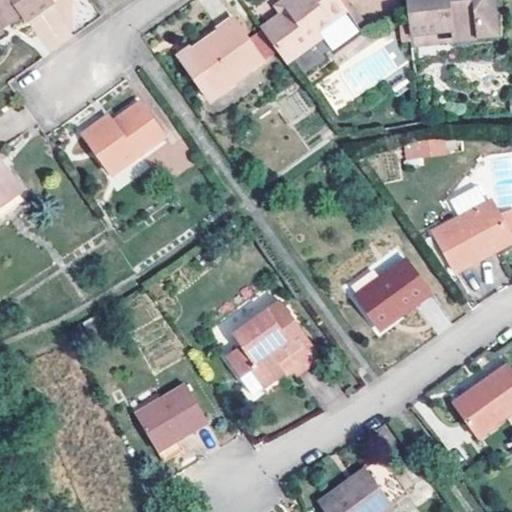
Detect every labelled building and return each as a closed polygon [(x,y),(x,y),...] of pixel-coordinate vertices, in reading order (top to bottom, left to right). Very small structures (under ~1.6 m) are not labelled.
[(0,0),(0,33),(2,32),(0,28),(0,25),(20,12),(26,20),(51,1),(49,0),(0,0)] [(292,66),(315,50),(309,40),(350,9),(343,0),(279,0),(282,3),(258,19),(283,55),(292,66)] [(354,0),(343,0),(350,9),(365,30),(375,22),(360,3),(358,5),(354,0)] [(452,30),(454,43),(502,36),(497,0),(408,0),(413,35),(452,30)] [(222,34),(191,54),(219,95),(233,86),(266,64),(234,18),(218,29),(222,34)] [(413,35),(414,48),(454,43),(452,30),(413,35)] [(356,91),(400,69),(388,45),(354,62),(355,65),(345,70),(356,91)] [(219,95),(191,54),(180,61),(216,111),(240,96),(233,86),(219,95)] [(105,122),(85,137),(114,179),(168,141),(142,105),(110,128),(105,122)] [(439,136),(415,139),(416,153),(431,152),(431,149),(441,147),(439,136)] [(0,207),(23,192),(0,160),(0,152),(2,151),(0,149),(0,207)] [(0,152),(0,160),(23,192),(28,188),(2,151),(0,152)] [(472,190),(455,199),(464,218),(438,232),(462,274),(484,261),(479,254),(511,235),(493,201),(483,207),(472,190)] [(479,254),(484,261),(511,246),(511,235),(479,254)] [(213,242),(200,251),(207,261),(220,252),(213,242)] [(398,249),(345,286),(350,293),(403,257),(398,249)] [(407,259),(355,296),(379,329),(401,313),(403,316),(432,294),(407,259)] [(244,346),(229,357),(253,392),(292,367),(298,375),(325,357),(286,301),(237,335),(244,346)] [(100,318),(88,325),(95,337),(108,330),(100,318)] [(26,361),(80,491),(124,473),(71,343),(26,361)] [(511,366),(509,363),(455,403),(481,437),(511,413),(511,366)] [(211,420),(189,382),(138,412),(160,449),(167,460),(187,448),(180,437),(211,420)] [(380,459),(321,501),(328,511),(369,511),(388,499),(382,490),(395,481),(380,459)] [(384,511),(406,497),(395,481),(382,490),(388,499),(369,511),(384,511)]
